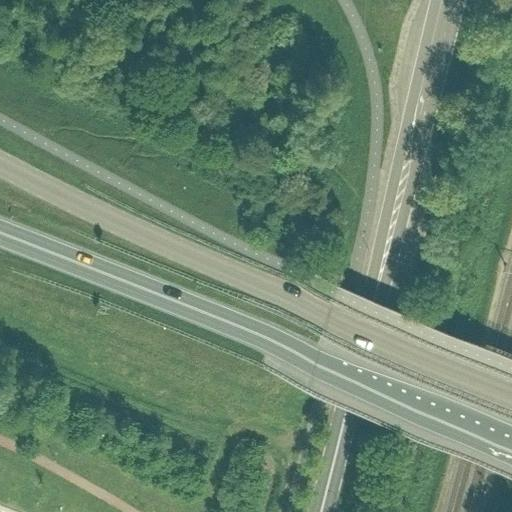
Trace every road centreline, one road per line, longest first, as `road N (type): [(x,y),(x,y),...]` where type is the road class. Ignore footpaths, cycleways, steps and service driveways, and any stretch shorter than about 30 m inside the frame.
road 1 (tertiary): [(511,388),(219,266),(0,162)]
road 2 (primary): [(511,444),(0,233)]
road 3 (tertiary): [(320,511),(447,0)]
